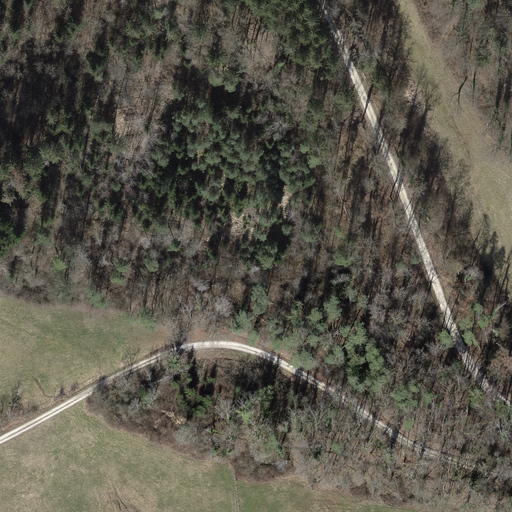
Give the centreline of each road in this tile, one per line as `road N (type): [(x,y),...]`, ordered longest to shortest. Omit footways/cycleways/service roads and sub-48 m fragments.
road 1 (track): [(0,435),(169,350),(241,343),(433,454),(511,470)]
road 2 (track): [(319,0),(461,349),(483,385),(511,409)]
